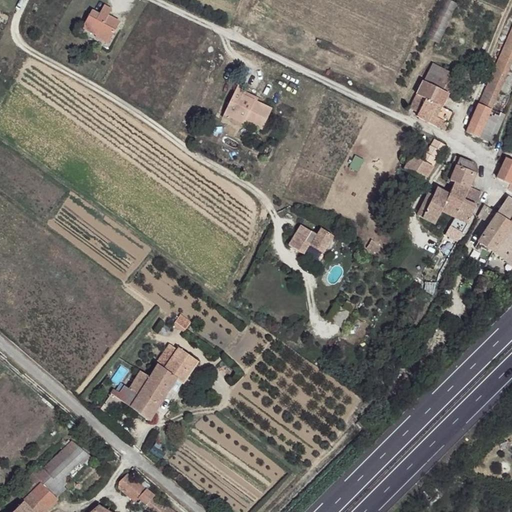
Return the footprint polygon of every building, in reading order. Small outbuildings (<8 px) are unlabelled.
[(111,10),(104,6),(100,15),(92,11),(83,27),(97,34),(95,38),(100,41),(112,19),(108,17),(111,10)] [(120,23),(112,19),(100,41),(108,44),(120,23)] [(511,27),(479,103),(490,108),(511,57),(511,27)] [(446,81),(437,76),(432,84),(442,89),(446,81)] [(432,84),(424,80),(410,106),(419,110),(417,115),(443,129),(447,121),(431,112),(436,103),(441,105),(447,93),(442,89),(432,84)] [(245,94),(236,90),(219,125),(238,134),(240,128),(259,138),(270,115),(242,101),(245,94)] [(490,108),(479,103),(466,134),(492,145),(505,114),(490,108)] [(442,144),(432,139),(421,161),(430,166),(442,144)] [(421,161),(412,156),(404,169),(422,179),(430,166),(421,161)] [(511,179),(511,165),(505,162),(498,177),(511,183),(511,179)] [(447,192),(435,187),(431,194),(427,193),(417,215),(435,222),(440,211),(454,217),(442,237),(445,239),(440,247),(450,253),(455,245),(469,221),(474,204),(479,192),(466,186),(472,172),(469,170),(454,165),(448,179),(452,180),(449,187),(447,192)] [(411,201),(401,196),(397,204),(408,209),(411,201)] [(511,204),(505,201),(487,227),(477,243),(491,253),(503,261),(511,266),(511,204)] [(297,244),(306,229),(300,226),(289,245),(303,253),(304,249),(297,244)] [(319,229),(316,236),(306,229),(297,244),(304,249),(307,243),(322,251),(330,235),(319,229)] [(192,323),(181,315),(175,322),(174,324),(185,332),(186,330),(192,323)] [(197,360),(180,348),(178,350),(171,346),(158,364),(159,366),(177,380),(181,383),(197,360)] [(177,380),(159,366),(151,377),(142,371),(128,387),(125,385),(119,393),(114,390),(104,404),(110,407),(118,398),(148,421),(177,380)] [(225,384),(214,378),(210,386),(221,392),(225,384)] [(92,459),(73,442),(34,478),(51,497),(61,488),(57,484),(82,462),(85,465),(92,459)] [(175,511),(129,476),(118,490),(137,505),(141,501),(155,511),(175,511)] [(51,497),(34,478),(16,494),(23,502),(12,511),(45,511),(56,503),(51,497)]
